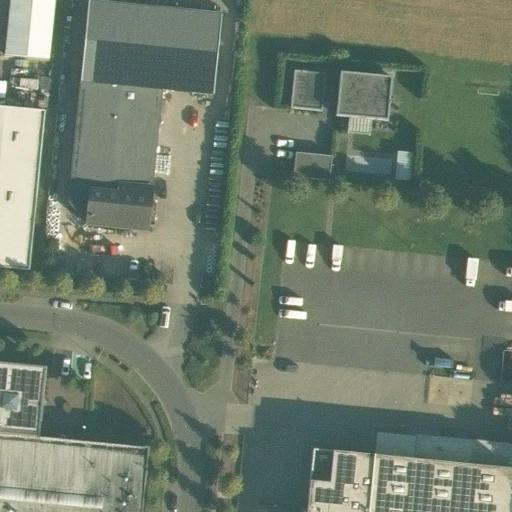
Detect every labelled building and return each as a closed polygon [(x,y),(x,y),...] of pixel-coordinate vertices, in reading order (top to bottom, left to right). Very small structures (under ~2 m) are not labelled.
[(10,0),(5,56),(47,61),(53,0),(10,0)] [(87,2),(79,83),(160,91),(212,96),(220,15),(87,2)] [(322,105),(322,100),(324,87),(325,75),(293,72),(289,109),(321,113),(322,105)] [(339,73),(338,89),(336,101),(336,107),(335,117),(348,118),(371,121),(387,122),(391,78),(339,73)] [(150,191),(160,91),(79,83),(67,203),(86,225),(87,225),(90,185),(150,191)] [(322,100),(336,101),(338,89),(324,87),(322,100)] [(0,269),(28,272),(44,112),(0,108),(0,269)] [(371,121),(348,118),(346,134),(369,136),(371,121)] [(392,177),(408,178),(409,152),(393,151),(392,177)] [(292,178),(329,182),(331,157),(295,153),(292,178)] [(87,225),(147,231),(150,191),(90,185),(87,225)] [(409,264),(409,269),(469,268),(469,253),(397,255),(397,264),(409,264)] [(0,363),(0,511),(140,511),(147,449),(38,439),(45,368),(0,363)] [(407,460),(467,466),(470,441),(409,435),(407,460)] [(511,444),(470,441),(467,466),(511,470),(511,444)] [(508,511),(511,474),(511,470),(467,466),(407,460),(311,451),(305,510),(305,511),(508,511)]
